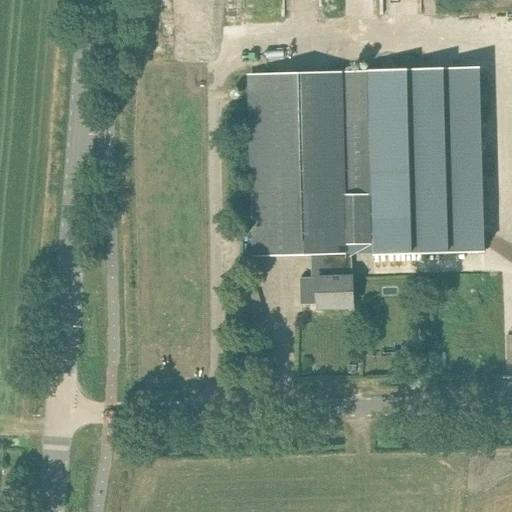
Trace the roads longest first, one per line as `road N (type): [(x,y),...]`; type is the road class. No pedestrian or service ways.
road 1 (unclassified): [(59,413),(511,403)]
road 2 (tertiary): [(59,413),(93,0)]
